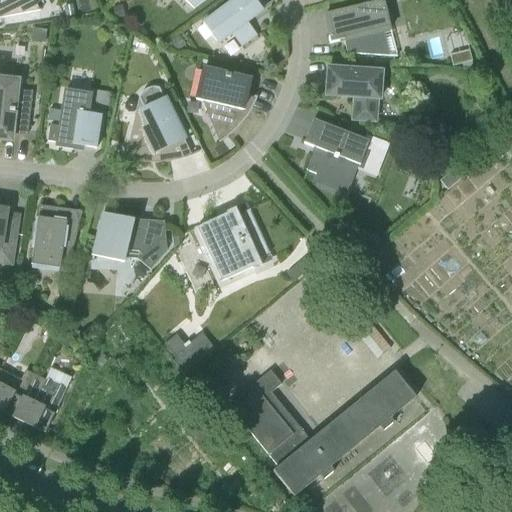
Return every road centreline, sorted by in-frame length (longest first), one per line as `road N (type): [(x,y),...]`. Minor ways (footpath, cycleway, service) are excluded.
road 1 (residential): [(0,167),(166,189),(254,156),(294,89),(301,51),(292,0)]
road 2 (residential): [(119,511),(0,465)]
